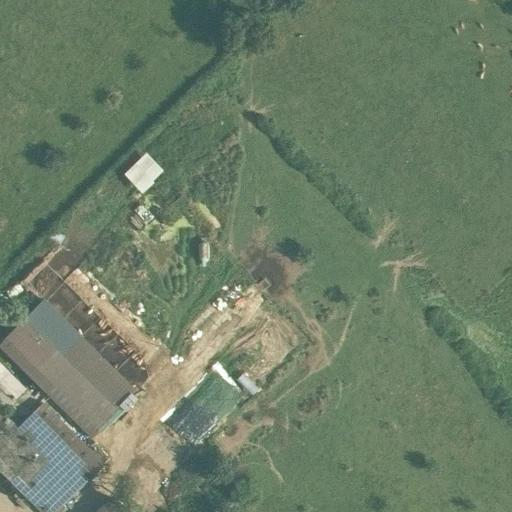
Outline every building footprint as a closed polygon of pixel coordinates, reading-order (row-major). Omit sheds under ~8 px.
[(126,172),(144,192),(168,170),(149,150),(126,172)] [(81,335),(46,299),(23,320),(59,356),(81,335)] [(59,356),(23,320),(5,338),(97,430),(136,390),(81,335),(59,356)] [(0,366),(0,406),(3,410),(24,390),(0,366)] [(41,404),(16,428),(55,467),(31,491),(24,498),(38,511),(56,511),(103,465),(41,404)] [(16,428),(0,412),(0,460),(31,491),(55,467),(16,428)] [(31,491),(0,460),(0,473),(24,498),(31,491)] [(124,511),(112,499),(98,511),(124,511)]
